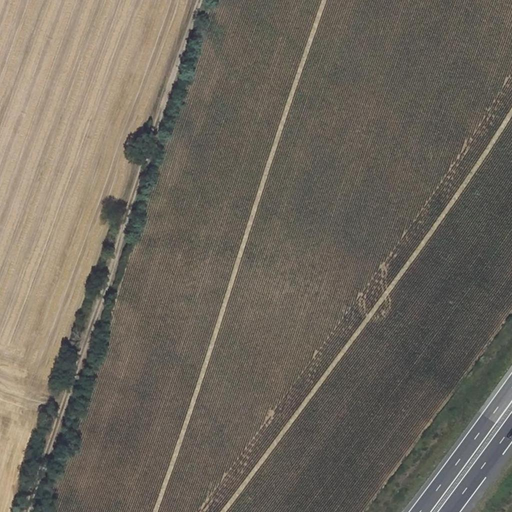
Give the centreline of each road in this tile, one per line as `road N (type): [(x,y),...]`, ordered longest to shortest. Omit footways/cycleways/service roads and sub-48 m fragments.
road 1 (track): [(25,511),(198,0)]
road 2 (motorway): [(511,387),(419,511)]
